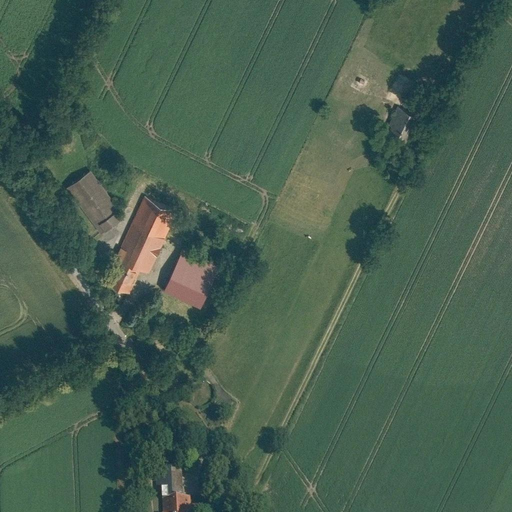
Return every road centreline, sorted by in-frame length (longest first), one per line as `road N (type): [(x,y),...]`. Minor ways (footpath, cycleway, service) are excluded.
road 1 (track): [(244,507),(492,0)]
road 2 (unclassified): [(247,511),(120,336)]
road 3 (unclassified): [(120,336),(0,170)]
road 4 (track): [(0,156),(79,0)]
road 5 (track): [(131,352),(139,511)]
road 6 (unclassified): [(0,399),(120,336)]
